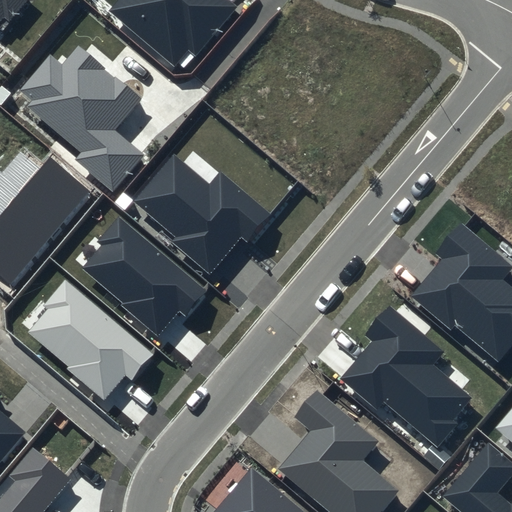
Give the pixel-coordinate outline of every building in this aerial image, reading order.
[(0,0),(0,22),(4,18),(10,23),(29,0),(0,0)] [(117,0),(109,10),(175,65),(188,49),(196,55),(237,6),(229,0),(117,0)] [(141,99),(78,46),(63,64),(51,54),(20,91),(32,100),(26,107),(81,152),(74,160),(113,192),(144,155),(115,130),(141,99)] [(0,278),(12,289),(93,195),(50,159),(40,171),(21,155),(3,175),(0,173),(0,278)] [(210,184),(174,155),(135,202),(178,236),(172,243),(211,274),(241,238),(250,246),(275,215),(221,171),(210,184)] [(208,291),(118,216),(97,241),(101,245),(81,269),(159,334),(179,311),(186,317),(208,291)] [(511,267),(511,265),(461,225),(435,257),(438,259),(408,297),(450,330),(454,325),(499,361),(511,343),(511,287),(503,280),(511,267)] [(155,358),(64,281),(43,305),(47,308),(27,331),(107,399),(127,376),(134,382),(155,358)] [(444,352),(389,306),(366,334),(372,340),(340,379),(377,410),(384,402),(438,447),(457,424),(452,420),(471,397),(433,365),(444,352)] [(379,442),(317,390),(294,418),(310,432),(279,469),(329,511),(379,511),(398,490),(363,461),(379,442)] [(0,396),(1,395),(0,394),(0,462),(26,432),(0,409),(0,396)] [(511,408),(496,428),(511,441),(511,408)] [(511,475),(511,464),(488,444),(445,496),(464,511),(511,511),(511,500),(510,502),(498,492),(511,475)] [(40,511),(68,480),(33,450),(11,476),(15,480),(0,497),(0,511),(40,511)] [(302,511),(250,469),(214,511),(302,511)]
